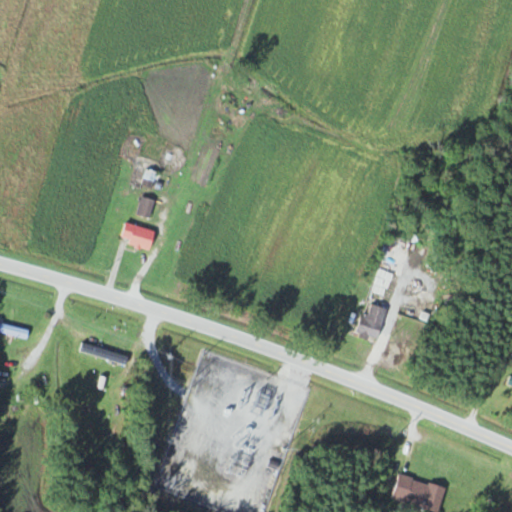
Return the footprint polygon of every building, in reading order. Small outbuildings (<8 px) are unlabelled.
[(157,170),(146,169),(144,185),(156,186),(157,170)] [(137,213),(150,218),(156,200),(142,196),(137,213)] [(149,249),(155,232),(128,222),(122,239),(149,249)] [(381,295),(387,282),(377,278),(371,292),(381,295)] [(388,308),(367,303),(358,336),(379,341),(388,308)] [(29,331),(0,322),(0,331),(27,340),(29,331)] [(128,357),(84,342),(81,350),(125,365),(128,357)] [(393,499),(439,511),(446,487),(400,474),(393,499)]
